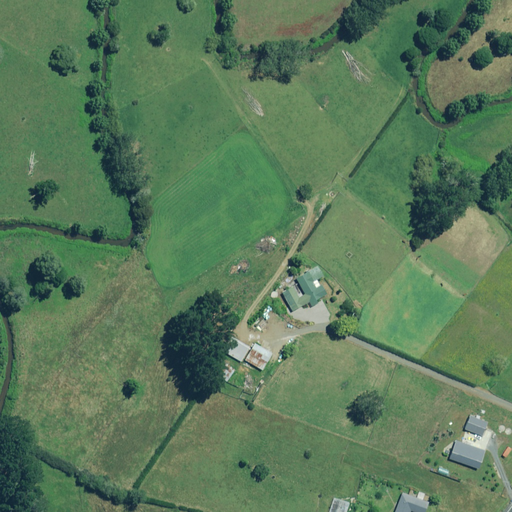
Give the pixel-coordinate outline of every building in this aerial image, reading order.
[(293,287),(281,294),(291,311),(307,302),(310,307),(320,301),(319,299),(326,294),(321,285),(315,288),(312,283),(321,278),(315,267),(294,279),(303,294),(299,297),(293,287)] [(248,348),(230,338),(222,352),(240,362),(248,348)] [(267,351),(253,344),(244,361),(257,368),(267,351)] [(225,382),(234,370),(225,364),(217,375),(225,382)] [(511,437),(511,432),(503,437),(505,441),(511,437)] [(484,451),(455,441),(448,459),(478,469),(484,451)] [(424,511),(428,502),(401,493),(394,511),(410,511),(412,511),(424,511)] [(346,511),(349,503),(333,498),(329,511),(346,511)]
